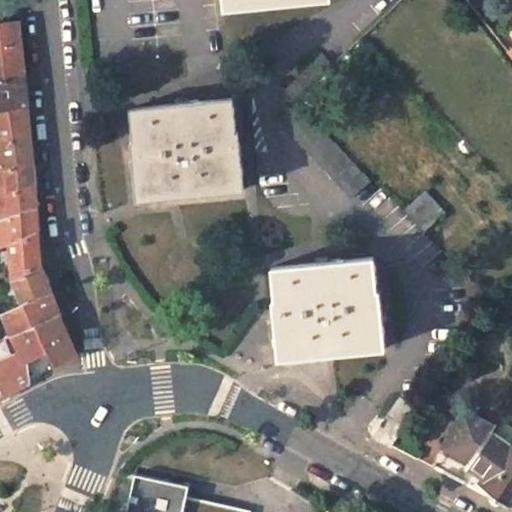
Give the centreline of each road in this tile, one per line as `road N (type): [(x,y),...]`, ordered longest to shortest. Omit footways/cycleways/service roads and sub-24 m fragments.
road 1 (residential): [(99,396),(48,0)]
road 2 (unclassified): [(435,511),(224,400),(187,388),(99,396)]
